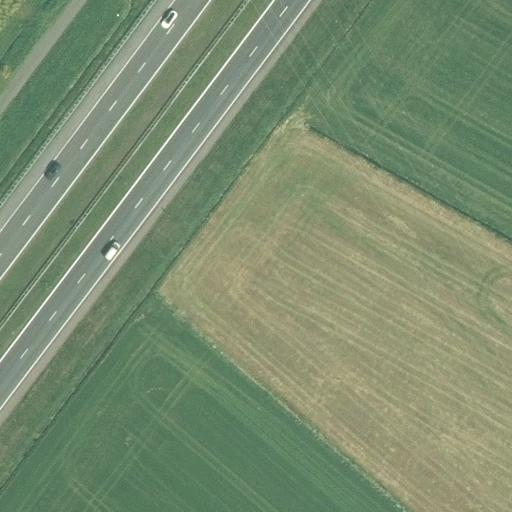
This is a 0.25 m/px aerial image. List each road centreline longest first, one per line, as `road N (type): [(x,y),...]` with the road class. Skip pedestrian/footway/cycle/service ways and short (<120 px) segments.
road 1 (motorway): [(0,382),(286,0)]
road 2 (motorway): [(189,0),(0,250)]
road 3 (unclassified): [(0,100),(75,0)]
